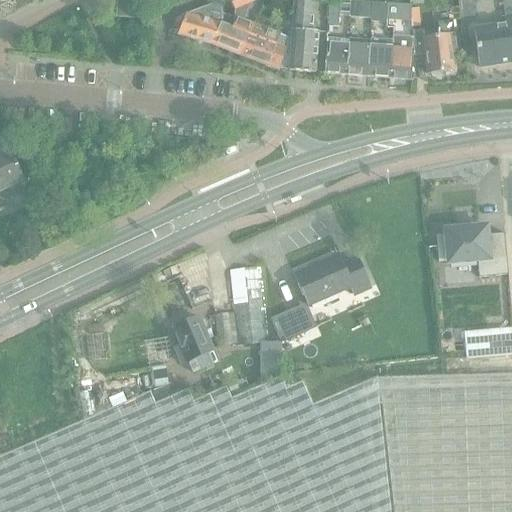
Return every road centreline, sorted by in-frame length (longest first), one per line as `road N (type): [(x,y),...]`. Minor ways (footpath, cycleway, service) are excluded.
road 1 (primary): [(0,324),(225,213),(443,132)]
road 2 (primary): [(310,156),(0,294)]
road 3 (tertiary): [(310,156),(256,114),(0,86)]
road 4 (primary): [(443,132),(310,156)]
